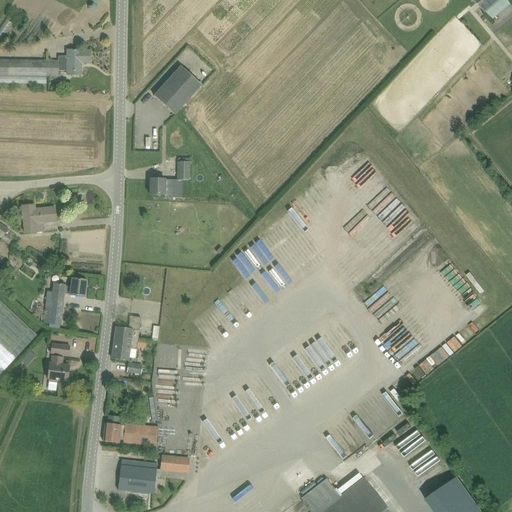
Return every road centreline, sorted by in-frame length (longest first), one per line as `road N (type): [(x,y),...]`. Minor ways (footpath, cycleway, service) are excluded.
road 1 (tertiary): [(86,511),(118,177)]
road 2 (tertiary): [(118,177),(122,0)]
